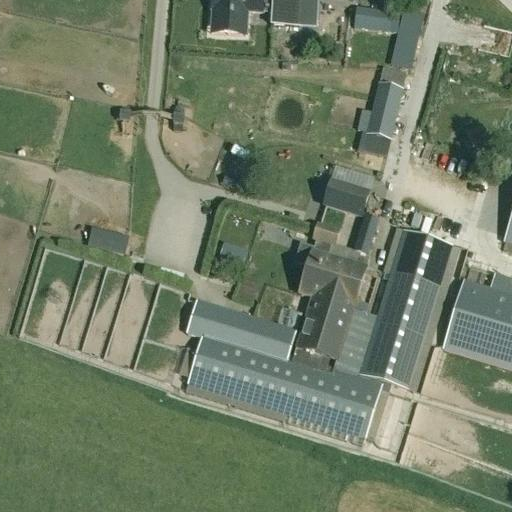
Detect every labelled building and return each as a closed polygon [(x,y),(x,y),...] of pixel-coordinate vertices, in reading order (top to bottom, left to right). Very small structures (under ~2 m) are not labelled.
[(248,39),(248,16),(275,17),(275,0),(213,0),(213,14),(214,14),(213,37),(248,39)] [(389,14),(358,10),(355,30),(387,34),(389,14)] [(403,15),(399,31),(415,35),(419,19),(403,15)] [(401,94),(377,89),(366,135),(390,141),(401,94)] [(474,127),(462,139),(473,150),(485,138),(474,127)] [(329,184),(323,207),(365,220),(372,197),(368,196),(329,184)] [(365,220),(363,219),(353,254),(367,258),(377,223),(365,220)] [(297,353),(295,360),(335,373),(354,313),(366,270),(329,259),(329,258),(332,248),(335,249),(339,233),(318,227),(313,242),(316,243),(313,254),(300,296),(313,300),(297,353)] [(354,313),(335,373),(384,388),(382,394),(388,396),(391,387),(409,393),(420,353),(452,247),(404,233),(378,320),(354,313)] [(489,290),(464,282),(443,351),(511,371),(511,281),(494,276),(489,290)] [(295,335),(196,305),(187,336),(202,341),(187,388),(367,443),(382,394),(384,388),(335,373),(295,360),(288,358),(295,335)]
